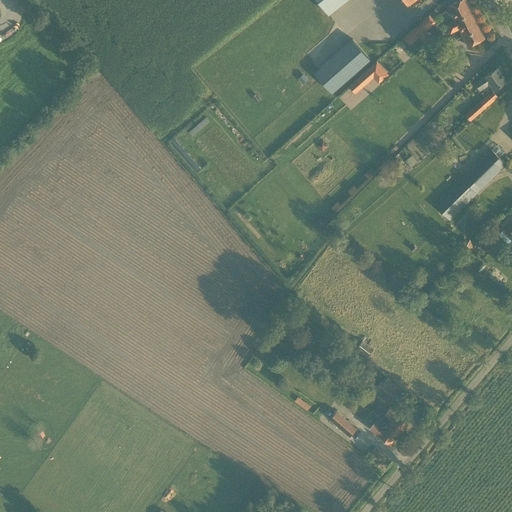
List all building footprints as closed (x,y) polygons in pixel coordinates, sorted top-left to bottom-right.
[(317,0),(329,15),(347,0),(317,0)] [(476,42),(485,38),(466,0),(459,0),(456,2),(448,6),(455,20),(446,24),(451,33),(459,29),(468,46),(476,42)] [(426,30),(435,22),(429,15),(403,38),(409,45),(419,37),(424,43),(431,36),(426,30)] [(353,39),(314,73),(332,92),(370,59),(353,39)] [(445,63),(450,73),(458,69),(457,66),(463,63),(460,56),(445,63)] [(377,61),(349,86),(355,93),(373,77),(379,83),(388,75),(377,61)] [(490,84),(494,90),(498,87),(506,81),(497,67),(489,73),(475,83),(480,91),(490,84)] [(498,96),(492,90),(465,115),(471,121),(498,96)] [(465,140),(474,149),(496,126),(486,117),(465,140)] [(500,169),(505,164),(506,163),(505,163),(500,158),(492,149),(462,178),(464,180),(451,193),(449,191),(435,205),(449,219),(456,213),(454,211),(475,191),(476,192),(500,169)] [(355,340),(351,346),(367,358),(374,348),(363,340),(360,344),(355,340)] [(387,378),(384,382),(381,379),(376,385),(379,388),(376,392),(385,400),(397,387),(387,378)] [(386,414),(381,418),(388,424),(399,433),(408,423),(400,416),(391,408),(389,407),(384,413),(386,414)] [(336,411),(329,419),(344,431),(350,436),(357,428),(351,423),(336,411)] [(375,420),(369,427),(373,430),(382,437),(389,444),(399,433),(388,424),(381,418),(376,421),(375,420)]
